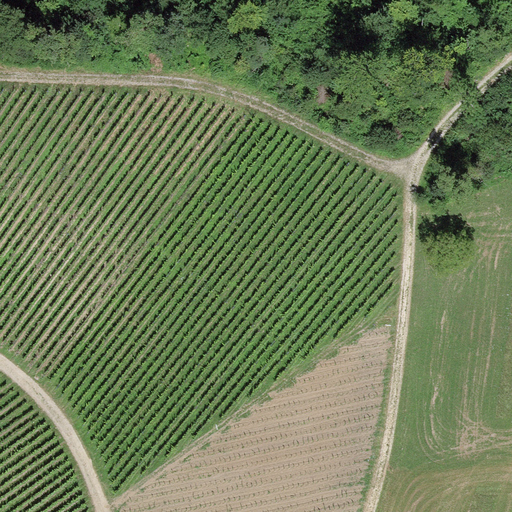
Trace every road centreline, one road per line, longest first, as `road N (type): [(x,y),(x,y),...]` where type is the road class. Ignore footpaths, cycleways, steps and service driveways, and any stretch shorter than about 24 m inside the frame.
road 1 (track): [(372,511),(402,359),(417,173),(453,122),(511,78)]
road 2 (track): [(0,67),(229,89),(416,179)]
road 3 (track): [(103,511),(72,437),(0,361)]
